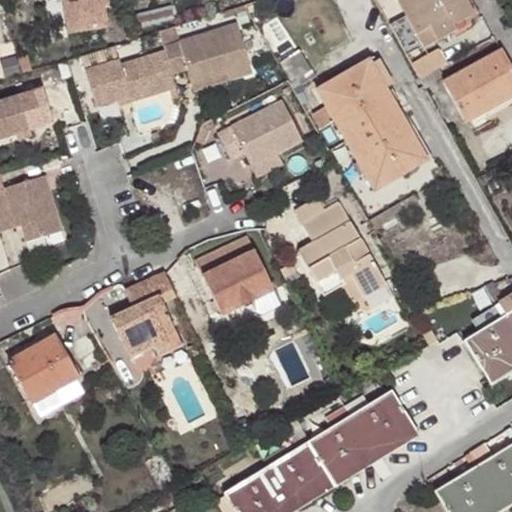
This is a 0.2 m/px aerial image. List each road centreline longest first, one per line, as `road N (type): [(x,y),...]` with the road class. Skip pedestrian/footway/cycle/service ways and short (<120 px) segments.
road 1 (residential): [(511,416),(365,508)]
road 2 (residential): [(117,265),(241,214)]
road 3 (residential): [(0,325),(117,265)]
